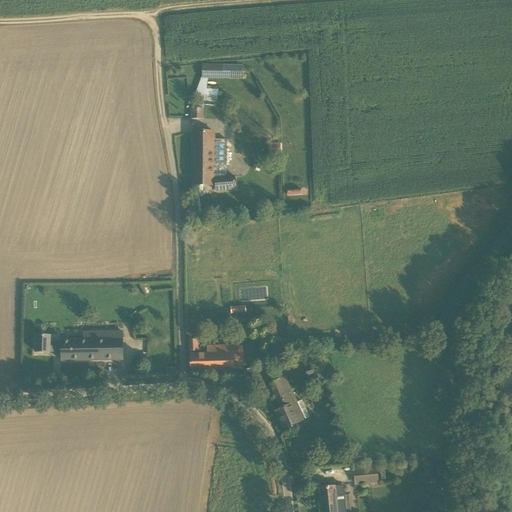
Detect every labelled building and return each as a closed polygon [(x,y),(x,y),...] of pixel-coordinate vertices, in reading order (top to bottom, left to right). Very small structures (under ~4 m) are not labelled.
[(269,63),(261,73),(272,81),(280,71),(269,63)] [(202,79),(222,79),(243,80),(243,69),(243,65),(223,65),(203,65),(202,79)] [(191,119),(192,119),(204,119),(204,108),(191,108),(191,119)] [(193,186),(216,186),(217,191),(235,189),(234,177),(227,177),(227,176),(214,177),(215,139),(213,139),(214,132),(193,132),(193,186)] [(213,307),(188,308),(189,316),(214,315),(213,307)] [(234,338),(248,336),(247,325),(233,326),(234,338)] [(96,362),(122,362),(123,331),(97,332),(96,342),(81,341),(81,361),(96,362)] [(198,351),(198,343),(198,340),(209,339),(209,333),(188,334),(188,352),(198,351)] [(81,361),(81,341),(51,340),(50,337),(36,336),(36,352),(49,353),(49,352),(61,352),(61,361),(81,361)] [(232,347),(232,345),(207,346),(207,354),(190,354),(191,372),(233,371),(242,371),(240,346),(232,347)] [(322,378),(317,365),(306,369),(308,376),(313,374),(315,380),(322,378)] [(284,429),(305,419),(304,419),(309,417),(301,401),(297,403),(285,377),(270,384),(281,409),(276,412),(284,429)] [(355,484),(365,483),(379,482),(377,468),(354,470),(355,484)] [(345,496),(343,486),(335,487),(335,486),(320,488),(322,506),(320,506),(320,511),(338,511),(337,496),(345,496)]
